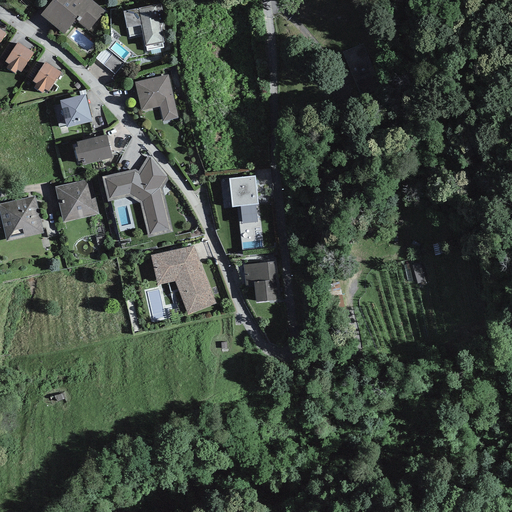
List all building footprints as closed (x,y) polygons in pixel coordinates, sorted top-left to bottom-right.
[(52,0),(40,15),(63,34),(75,20),(89,31),(105,12),(91,0),(52,0)] [(163,48),(162,43),(164,42),(161,31),(166,30),(161,4),(123,11),(127,28),(128,28),(129,37),(143,34),(144,46),(146,46),(147,51),(163,48)] [(34,53),(17,42),(5,61),(9,64),(6,68),(15,74),(17,70),(21,72),(34,53)] [(363,43),(342,52),(360,96),(382,87),(363,43)] [(61,72),(45,62),(32,81),(36,84),(34,88),(42,93),(45,90),(48,92),(61,72)] [(168,74),(134,82),(141,111),(160,106),(163,121),(178,118),(168,74)] [(85,94),(59,101),(66,128),(92,121),(85,94)] [(112,158),(106,134),(77,142),(78,147),(75,148),(78,162),(81,161),(82,165),(112,158)] [(135,169),(101,177),(108,202),(129,197),(140,203),(148,238),(173,232),(162,189),(169,179),(166,177),(167,175),(150,157),(150,158),(147,156),(138,172),(135,169)] [(257,222),(255,205),(258,205),(255,175),(229,178),(232,207),(240,207),(242,224),(257,222)] [(95,198),(91,199),(86,180),(55,187),(63,223),(98,214),(95,198)] [(35,196),(0,204),(0,213),(7,241),(43,233),(35,196)] [(443,242),(432,245),(434,256),(445,254),(443,242)] [(193,245),(150,255),(157,285),(174,281),(187,315),(216,304),(193,245)] [(273,262),(244,265),(246,286),(254,285),(255,302),(277,300),(273,262)] [(420,264),(412,266),(418,284),(426,281),(420,264)] [(340,283),(325,286),(330,311),(345,308),(340,283)]
